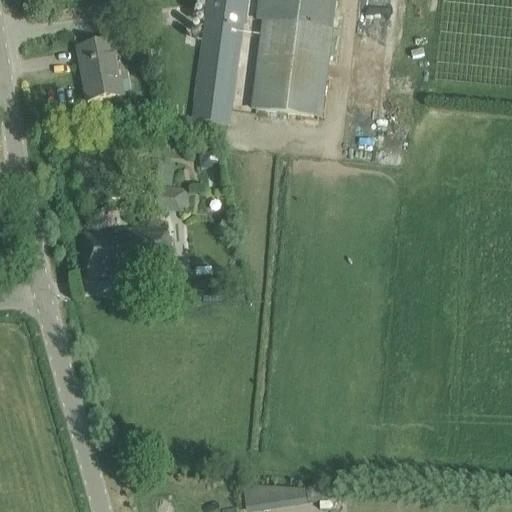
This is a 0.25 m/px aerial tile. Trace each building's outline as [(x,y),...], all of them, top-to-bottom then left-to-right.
[(206,0),(192,122),(229,127),(242,26),(245,27),(246,22),(248,0),(206,0)] [(269,19),(257,113),(322,121),(329,63),(336,64),(340,31),(333,31),(337,0),(264,0),(262,18),(269,19)] [(149,71),(156,70),(154,46),(152,46),(151,39),(146,34),(137,35),(138,49),(142,48),(143,57),(147,56),(149,71)] [(123,98),(114,45),(78,51),(81,67),(85,66),(88,85),(84,86),(87,104),(123,98)] [(138,150),(163,152),(164,139),(139,137),(138,150)] [(217,156),(199,157),(200,172),(217,171),(217,156)] [(171,188),(176,171),(158,166),(154,184),(171,188)] [(187,215),(190,191),(147,186),(144,210),(187,215)] [(168,229),(84,235),(87,278),(170,272),(168,229)] [(242,498),(245,511),(258,511),(281,507),(278,490),(242,498)]
